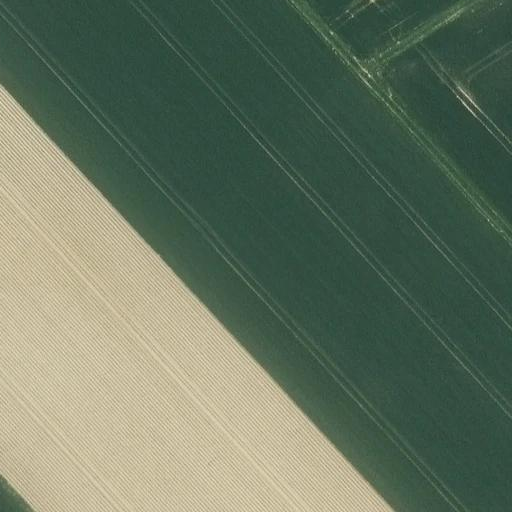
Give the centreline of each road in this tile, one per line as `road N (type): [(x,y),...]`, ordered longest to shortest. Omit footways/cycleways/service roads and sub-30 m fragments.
road 1 (track): [(292,0),(511,242)]
road 2 (track): [(473,0),(355,70)]
